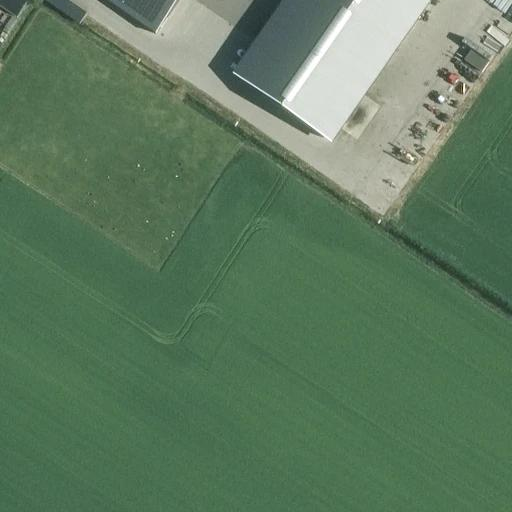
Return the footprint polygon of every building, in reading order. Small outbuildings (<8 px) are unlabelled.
[(52,0),(73,14),(82,0),(52,0)] [(176,0),(101,0),(152,35),(176,0)] [(325,142),(346,111),(421,0),(300,0),(263,55),(242,86),(325,142)] [(181,27),(160,66),(171,72),(192,33),(181,27)] [(231,35),(224,49),(246,59),(253,44),(231,35)] [(172,78),(183,84),(201,55),(190,49),(172,78)]
